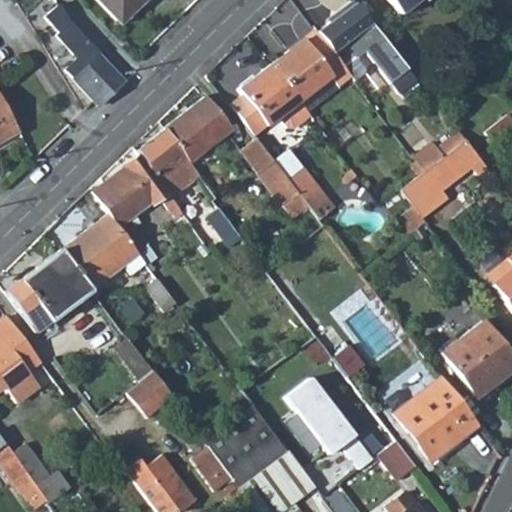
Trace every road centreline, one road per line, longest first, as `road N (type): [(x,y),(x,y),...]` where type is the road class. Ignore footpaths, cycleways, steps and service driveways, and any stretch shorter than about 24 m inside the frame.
road 1 (tertiary): [(248,0),(0,238)]
road 2 (unknown): [(99,145),(0,18)]
road 3 (unknown): [(162,84),(126,59),(75,0)]
